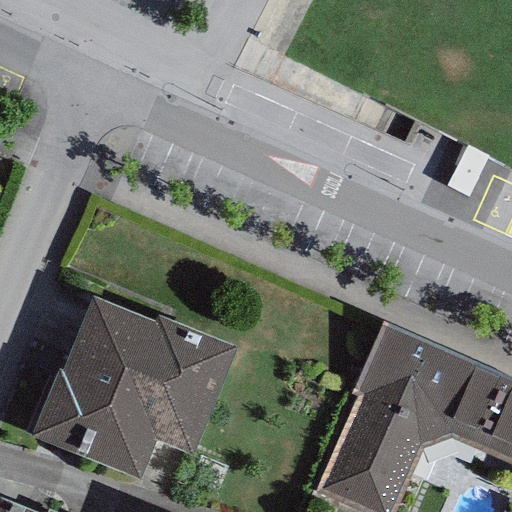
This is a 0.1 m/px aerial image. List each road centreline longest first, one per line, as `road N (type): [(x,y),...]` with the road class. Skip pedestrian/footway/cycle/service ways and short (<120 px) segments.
road 1 (residential): [(96,76),(511,250)]
road 2 (residential): [(0,300),(96,76)]
